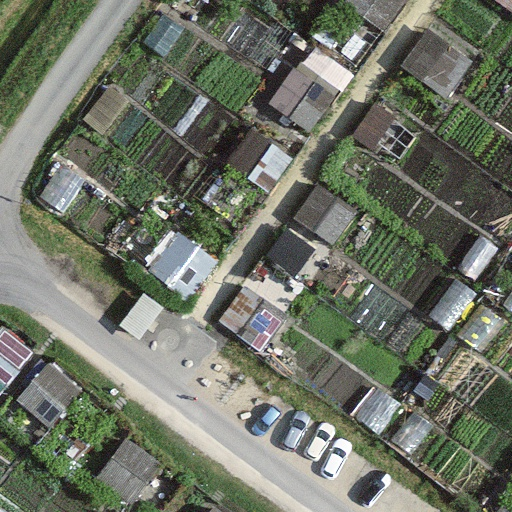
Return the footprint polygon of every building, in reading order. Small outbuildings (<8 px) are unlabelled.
[(405,0),(351,0),(344,9),(382,38),(409,3),(405,0)] [(511,0),(486,0),(503,13),(511,1),(511,0)] [(141,47),(164,64),(188,32),(165,15),(141,47)] [(431,37),(403,73),(441,102),(469,66),(431,37)] [(295,76),(267,112),(305,141),(333,105),(295,76)] [(83,124),(106,141),(130,109),(107,92),(83,124)] [(254,134),(227,170),(265,199),(292,163),(254,134)] [(37,198),(60,215),(84,183),(61,166),(37,198)] [(320,188),(292,223),(330,252),(358,216),(320,188)] [(179,236),(151,271),(189,300),(217,265),(179,236)] [(445,265),(423,249),(393,289),(415,306),(445,265)] [(479,298),(457,282),(430,317),(452,334),(479,298)] [(250,287),(223,323),(261,352),(288,316),(250,287)] [(164,314),(143,299),(120,329),(141,345),(164,314)] [(504,324),(481,308),(459,338),(481,355),(504,324)] [(0,328),(0,384),(6,389),(33,354),(0,328)] [(40,362),(13,397),(51,426),(78,391),(40,362)] [(400,408),(378,391),(356,420),(378,437),(400,408)] [(432,430),(413,416),(392,443),(411,457),(432,430)] [(126,432),(98,468),(136,497),(164,461),(126,432)] [(225,511),(213,502),(205,511),(225,511)]
